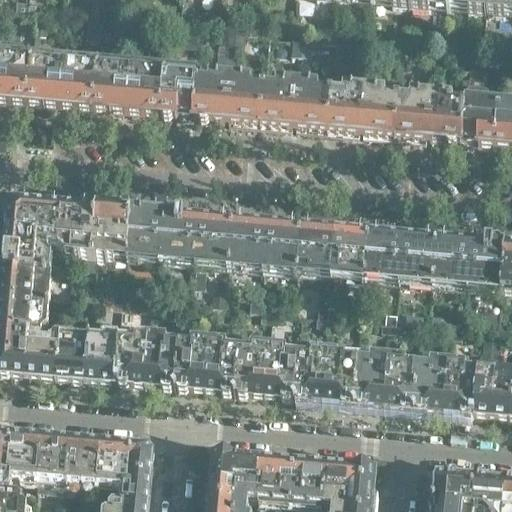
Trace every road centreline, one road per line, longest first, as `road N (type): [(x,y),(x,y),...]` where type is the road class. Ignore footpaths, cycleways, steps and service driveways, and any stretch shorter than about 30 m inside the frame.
road 1 (residential): [(511,205),(0,160)]
road 2 (residential): [(189,437),(404,456)]
road 3 (residential): [(0,417),(189,437)]
